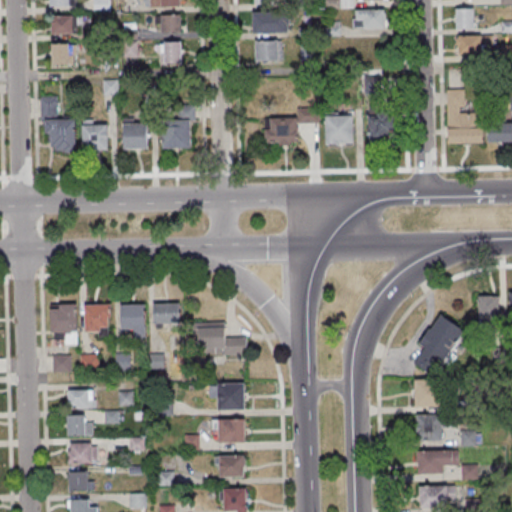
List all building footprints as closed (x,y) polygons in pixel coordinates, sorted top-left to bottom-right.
[(109,0),(93,0),(94,12),(109,12),(109,0)] [(474,8),(455,8),(455,29),(474,29),(474,8)] [(385,10),(354,10),(354,29),(385,29),(385,10)] [(290,33),(290,11),(252,11),(252,33),(290,33)] [(181,32),(181,14),(161,14),(161,32),(181,32)] [(51,15),(51,33),(73,33),(73,15),(51,15)] [(458,56),(483,56),(483,35),(458,35),(458,56)] [(282,60),(282,39),(255,39),(255,60),(282,60)] [(182,41),(160,41),(160,63),(182,63),(182,41)] [(51,43),(51,64),(76,64),(76,43),(51,43)] [(483,113),(465,113),(465,90),(447,90),(448,144),(484,144),(483,113)] [(41,95),(41,133),(52,133),(52,152),(77,152),(77,117),(58,117),(58,95),(41,95)] [(318,123),(318,108),(299,108),(299,123),(318,123)] [(353,145),(353,115),(326,115),(326,145),(353,145)] [(298,145),(298,118),(266,118),(266,145),(298,145)] [(163,148),(191,148),(191,119),(163,119),(163,148)] [(108,120),(84,120),(84,150),(108,150),(108,120)] [(370,120),(370,145),(394,145),(394,120),(370,120)] [(148,149),(148,122),(123,123),(123,149),(148,149)] [(511,141),(511,125),(489,125),(489,141),(511,141)] [(500,319),(500,295),(479,295),(479,319),(500,319)] [(78,304),(51,304),(51,335),(62,335),(62,343),(78,343),(78,304)] [(180,325),(180,304),(154,304),(154,325),(180,325)] [(85,332),(111,332),(111,305),(85,305),(85,332)] [(145,305),(120,305),(120,331),(145,331),(145,305)] [(465,330),(440,313),(419,344),(425,348),(414,364),(434,377),(465,330)] [(247,356),(247,337),(226,337),(226,324),(204,324),(204,355),(247,356)] [(52,372),(71,372),(71,354),(52,354),(52,372)] [(81,354),(81,371),(99,371),(99,354),(81,354)] [(130,370),(129,355),(117,355),(117,370),(130,370)] [(443,407),(443,380),(415,380),(415,407),(443,407)] [(217,409),(246,409),(246,383),(217,383),(217,409)] [(95,408),(95,389),(67,389),(68,408),(95,408)] [(93,415),(68,415),(68,435),(93,435),(93,415)] [(417,415),(417,441),(443,441),(443,415),(417,415)] [(245,443),(245,419),(216,419),(216,443),(245,443)] [(480,446),(480,430),(461,430),(461,446),(480,446)] [(98,463),(98,442),(69,442),(69,463),(98,463)] [(444,465),(456,465),(456,451),(417,451),(417,474),(444,474),(444,465)] [(219,476),(246,476),(246,454),(219,454),(219,476)] [(479,479),(477,465),(461,466),(463,481),(479,479)] [(91,491),(91,471),(68,471),(68,491),(91,491)] [(160,484),(173,484),(173,472),(160,472),(160,484)] [(419,486),(419,509),(451,509),(451,486),(419,486)] [(247,511),(247,488),(224,488),(224,509),(236,509),(236,511),(247,511)] [(146,494),(130,494),(130,507),(146,507),(146,494)] [(96,511),(96,499),(69,499),(69,511),(96,511)]
